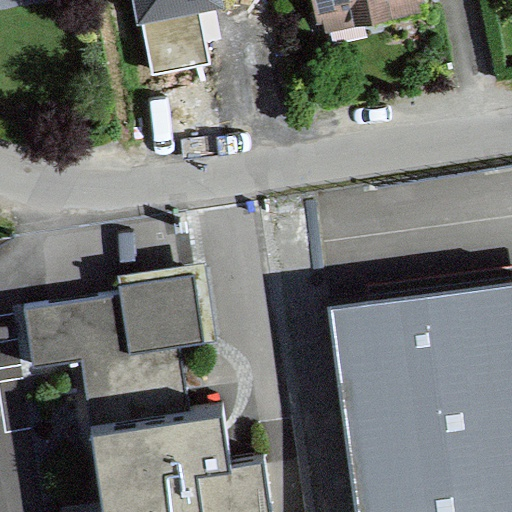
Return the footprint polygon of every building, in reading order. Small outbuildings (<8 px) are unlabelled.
[(138,0),(142,15),(207,0),(138,0)] [(321,0),(323,8),(326,7),(357,0),(358,5),(361,5),(363,10),(383,6),(385,0),(321,0)] [(357,0),(326,7),(328,18),(363,10),(361,5),(358,5),(357,0)] [(196,263),(121,273),(123,282),(25,296),(34,357),(82,350),(105,511),(275,511),(266,444),(200,453),(184,336),(205,332),(196,263)] [(511,511),(511,266),(330,289),(358,511),(511,511)]
